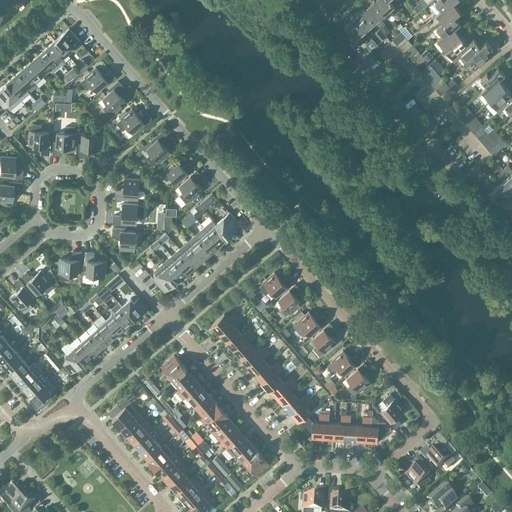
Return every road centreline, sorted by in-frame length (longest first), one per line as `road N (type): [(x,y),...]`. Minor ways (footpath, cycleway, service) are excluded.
road 1 (residential): [(370,475),(425,431),(426,420),(261,223)]
road 2 (residential): [(261,223),(70,10)]
road 3 (residential): [(299,472),(162,314)]
road 4 (residential): [(34,217),(33,193),(47,176),(69,171),(89,181),(98,201),(94,222),(77,236),(46,233)]
road 5 (residential): [(82,414),(73,395),(162,314)]
road 6 (residential): [(162,314),(261,223)]
road 7 (residential): [(162,511),(82,414)]
